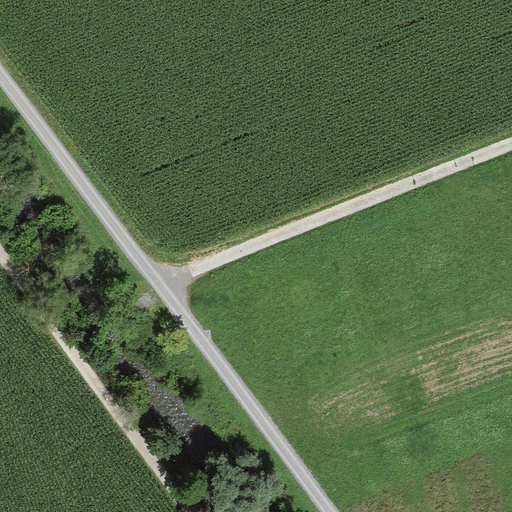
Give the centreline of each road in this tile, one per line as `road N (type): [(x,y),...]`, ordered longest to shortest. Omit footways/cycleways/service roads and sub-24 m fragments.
road 1 (track): [(326,511),(0,87)]
road 2 (unclassified): [(150,285),(511,142)]
road 3 (track): [(0,258),(188,511)]
